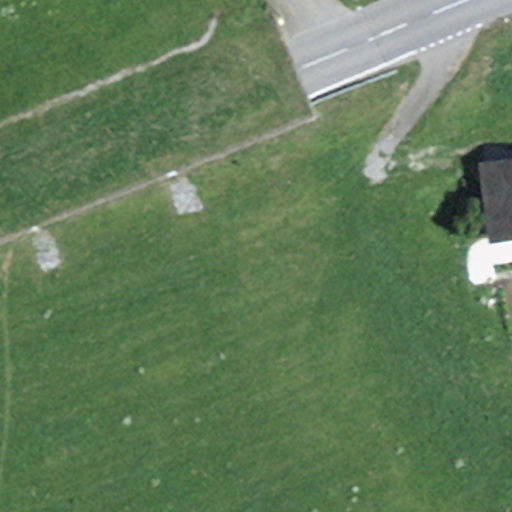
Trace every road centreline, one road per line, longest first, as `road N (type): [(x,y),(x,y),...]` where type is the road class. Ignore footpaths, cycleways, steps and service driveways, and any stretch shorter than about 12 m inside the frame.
road 1 (secondary): [(0,185),(343,49)]
road 2 (secondary): [(343,49),(462,0)]
